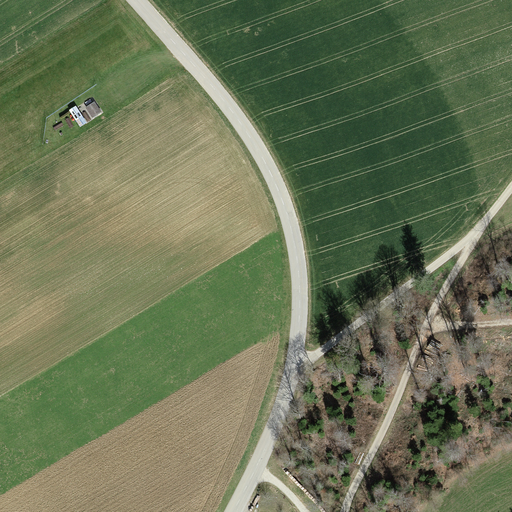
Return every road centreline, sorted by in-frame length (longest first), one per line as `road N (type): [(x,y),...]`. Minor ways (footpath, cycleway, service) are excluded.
road 1 (unclassified): [(135,0),(232,112),(277,187),(299,284),(293,366)]
road 2 (unclassified): [(344,511),(473,238)]
road 3 (unclassified): [(293,366),(473,238)]
road 4 (unclassified): [(293,366),(235,511)]
